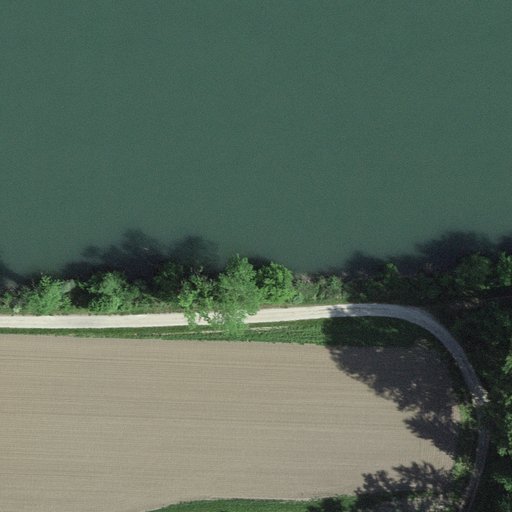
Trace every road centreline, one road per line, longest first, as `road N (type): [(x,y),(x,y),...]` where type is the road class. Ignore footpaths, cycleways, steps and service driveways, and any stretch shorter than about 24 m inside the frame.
road 1 (track): [(414,309),(0,319)]
road 2 (track): [(490,414),(443,325),(414,309)]
